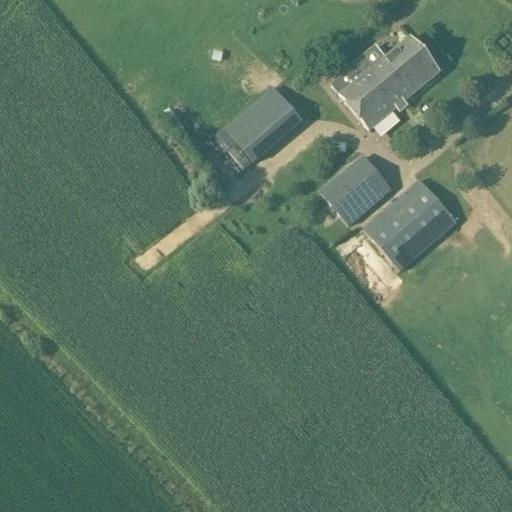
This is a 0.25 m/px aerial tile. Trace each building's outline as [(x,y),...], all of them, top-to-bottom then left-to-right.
[(410,41),(375,70),(365,59),(353,69),(362,80),(371,73),(376,79),(379,77),(385,84),(395,76),(413,98),(440,76),(410,41)] [(371,73),(362,80),(339,100),(369,135),(413,98),(395,76),(385,84),(379,77),(376,79),(371,73)] [(215,137),(244,173),(302,125),(273,90),(215,137)] [(349,230),(365,217),(392,195),(362,159),(320,194),(349,230)] [(419,183),(362,233),(400,275),(457,226),(419,183)]
